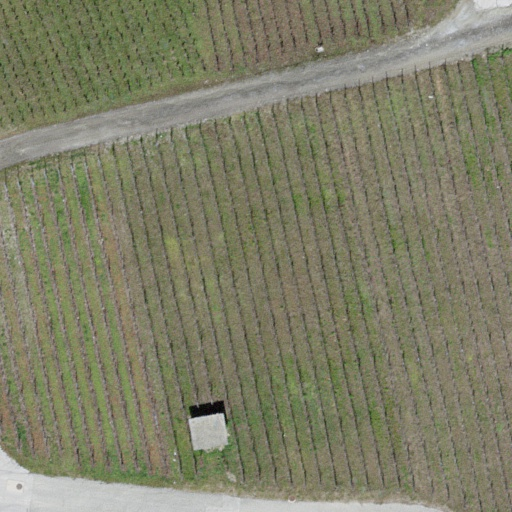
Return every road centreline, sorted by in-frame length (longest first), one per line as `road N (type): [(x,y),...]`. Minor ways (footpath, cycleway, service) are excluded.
road 1 (track): [(0,157),(511,27)]
road 2 (unclassified): [(207,511),(0,490)]
